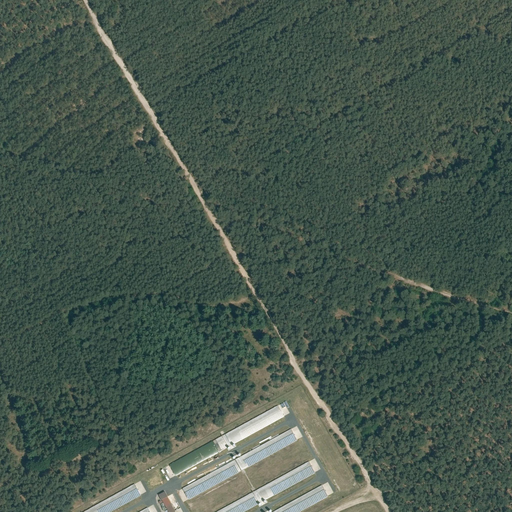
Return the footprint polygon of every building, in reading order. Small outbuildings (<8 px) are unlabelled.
[(277,405),(169,465),(175,476),(284,416),(277,405)] [(291,428),(182,488),(188,499),(298,440),(291,428)] [(308,461),(215,511),(243,511),(315,473),(308,461)] [(134,483),(82,511),(109,511),(141,495),(134,483)] [(321,484),(271,511),(297,511),(327,496),(321,484)] [(175,511),(164,490),(158,494),(167,511),(175,511)]
